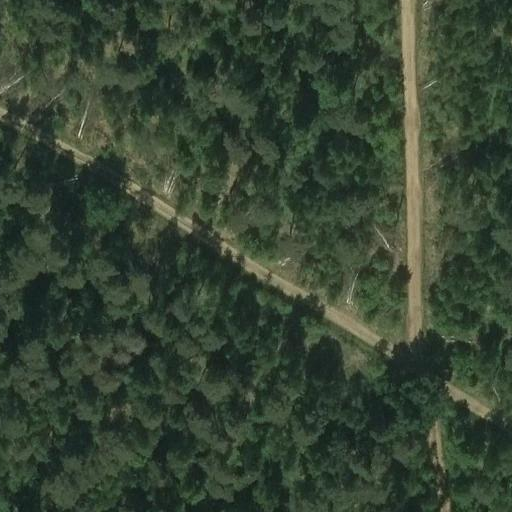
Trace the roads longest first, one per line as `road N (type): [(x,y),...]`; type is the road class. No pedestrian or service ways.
road 1 (track): [(0,88),(511,400)]
road 2 (track): [(408,0),(417,337)]
road 3 (track): [(447,511),(417,337)]
